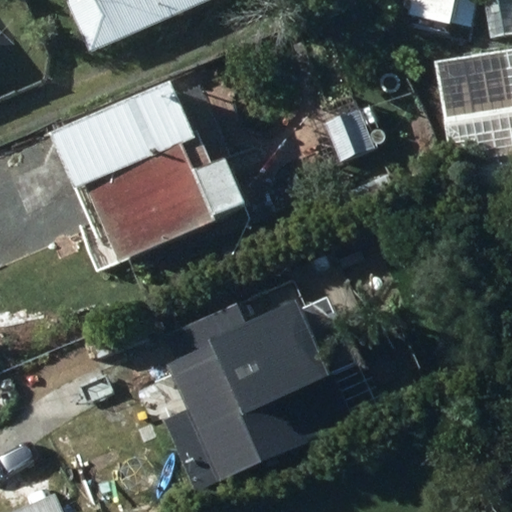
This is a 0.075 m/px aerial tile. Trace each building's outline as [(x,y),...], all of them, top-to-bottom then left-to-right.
[(85,0),(109,57),(243,0),(85,0)] [(511,48),(441,58),(453,150),(475,147),(481,191),(511,187),(511,48)] [(176,87),(152,95),(157,108),(76,137),(95,190),(101,187),(105,200),(117,196),(143,268),(243,232),(225,183),(239,178),(209,95),(183,104),(176,87)] [(372,115),(338,129),(356,172),(390,158),(372,115)] [(329,450),(327,446),(393,416),(379,386),(370,390),(365,378),(383,370),(353,305),(267,344),(252,310),(178,344),(212,417),(183,430),(216,502),(329,450)] [(72,511),(69,502),(44,511),(72,511)]
